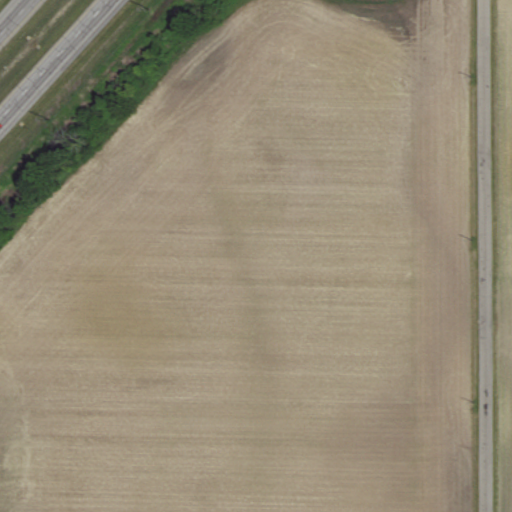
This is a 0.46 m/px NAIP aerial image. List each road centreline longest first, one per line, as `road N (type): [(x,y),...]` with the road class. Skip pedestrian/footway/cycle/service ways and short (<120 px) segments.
road 1 (residential): [(487,511),(486,0)]
road 2 (primary): [(0,118),(107,0)]
